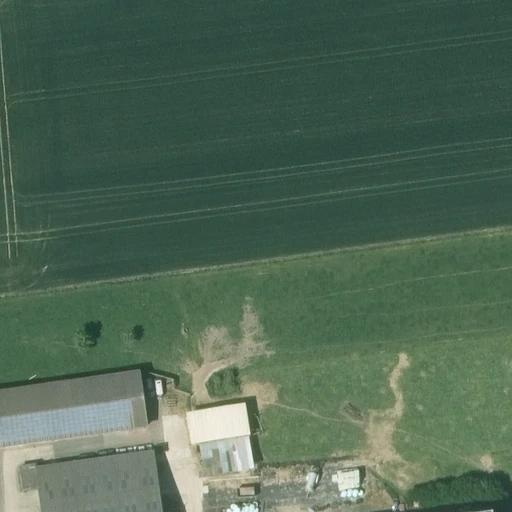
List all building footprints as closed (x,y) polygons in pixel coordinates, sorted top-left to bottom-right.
[(139,379),(0,396),(0,449),(48,443),(146,431),(146,430),(139,379)] [(198,451),(246,441),(239,409),(179,421),(185,453),(198,451)] [(198,451),(204,486),(252,477),(246,441),(198,451)] [(161,511),(154,455),(35,472),(37,491),(40,511),(161,511)] [(35,472),(18,474),(21,493),(37,491),(35,472)]
